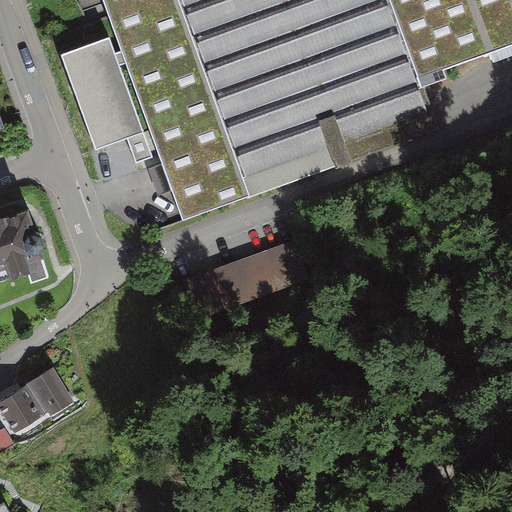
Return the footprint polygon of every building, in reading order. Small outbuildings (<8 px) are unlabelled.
[(93,0),(180,236),(430,145),(416,104),(379,0),(93,0)] [(511,0),(379,0),(416,104),(442,94),(439,87),(511,58),(511,0)] [(0,129),(15,124),(0,82),(0,129)] [(26,202),(0,210),(0,279),(27,271),(30,281),(50,274),(26,202)] [(289,249),(180,292),(197,333),(305,290),(289,249)] [(0,399),(0,414),(19,443),(80,400),(54,362),(0,399)]
